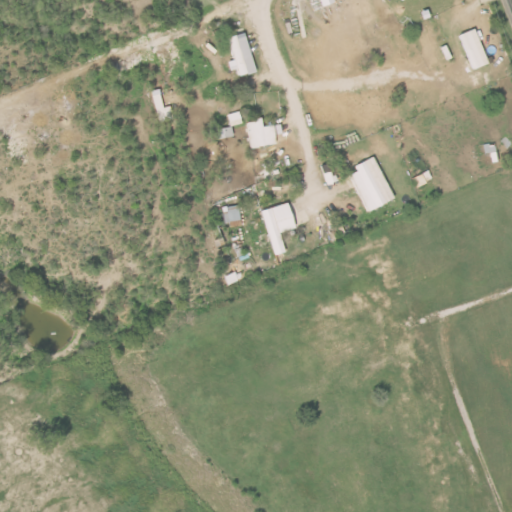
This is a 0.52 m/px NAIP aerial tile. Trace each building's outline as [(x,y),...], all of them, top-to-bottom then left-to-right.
[(488,65),(477,29),(461,34),(472,70),(488,65)] [(239,69),(241,77),(257,72),(246,33),(229,38),(235,60),(228,62),(231,71),(239,69)] [(173,119),(171,106),(163,107),(160,94),(153,95),(158,122),(173,119)] [(264,126),(263,120),(248,122),(252,148),(278,145),(275,125),(264,126)] [(234,135),(232,126),(216,131),(219,140),(234,135)] [(396,199),(375,158),(349,172),(371,213),(396,199)] [(263,211),(275,256),(286,253),(281,233),(297,229),(291,204),(263,211)] [(242,224),(238,205),(226,208),(230,227),(242,224)]
